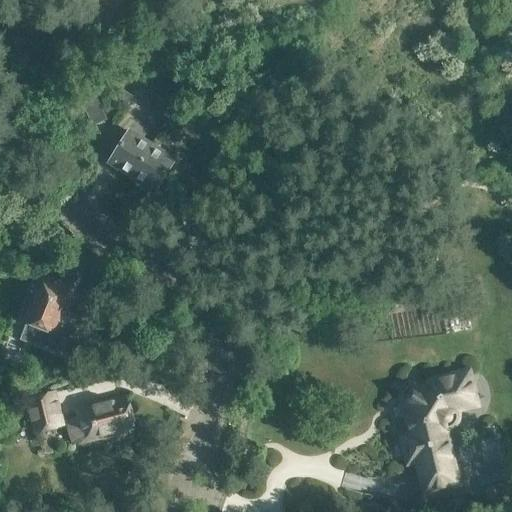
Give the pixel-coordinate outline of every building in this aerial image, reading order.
[(152,113),(166,122),(176,108),(161,99),(152,113)] [(176,108),(166,122),(180,131),(190,116),(176,108)] [(110,162),(132,176),(153,142),(131,128),(110,162)] [(153,142),(132,176),(154,191),(176,157),(153,142)] [(30,322),(29,324),(49,332),(50,329),(54,331),(60,314),(61,314),(72,285),(58,280),(57,285),(41,279),(26,321),(30,322)] [(458,483),(444,428),(448,427),(456,420),(457,413),(455,402),(474,397),(468,372),(429,381),(423,390),(416,385),(404,403),(412,408),(407,417),(411,435),(402,437),(408,463),(417,460),(425,491),(458,483)] [(30,403),(36,431),(62,425),(53,391),(39,395),(30,403)] [(135,427),(127,401),(126,397),(75,410),(77,416),(65,419),(71,444),(135,427)]
